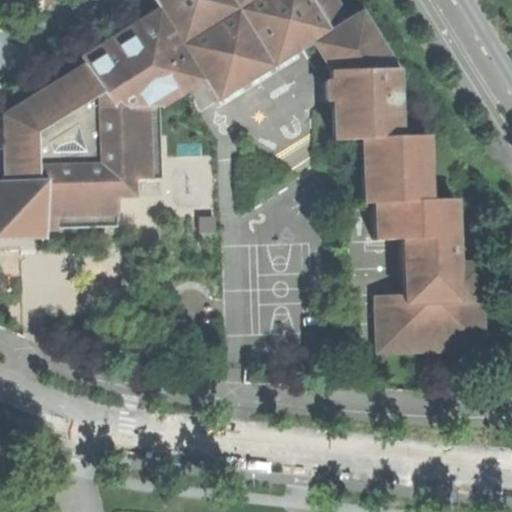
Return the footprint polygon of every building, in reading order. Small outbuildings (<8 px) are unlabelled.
[(311,44),(347,20),(333,0),(148,0),(155,11),(200,81),(214,103),(311,44)] [(95,96),(88,100),(88,113),(156,110),(200,81),(155,11),(131,26),(76,59),(81,66),(95,96)] [(327,72),(393,69),(358,13),(347,20),(311,44),(327,72)] [(95,96),(81,66),(44,89),(0,115),(0,134),(2,183),(30,182),(30,167),(28,136),(88,100),(95,96)] [(330,141),(356,140),(395,139),(393,69),(327,72),(327,82),(322,82),(323,102),(328,102),(330,141)] [(90,165),(88,113),(88,100),(28,136),(30,167),(90,165)] [(156,110),(88,113),(90,165),(30,167),(30,182),(39,182),(41,231),(83,229),(114,228),(113,198),(129,197),(128,182),(159,180),(156,110)] [(359,204),(370,204),(425,202),(423,138),(395,139),(356,140),(359,204)] [(0,241),(41,240),(41,231),(39,182),(30,182),(2,183),(0,183),(0,241)] [(425,202),(370,204),(372,241),(398,240),(400,296),(373,297),(375,354),(482,350),(478,264),(454,265),(452,201),(425,202)]
